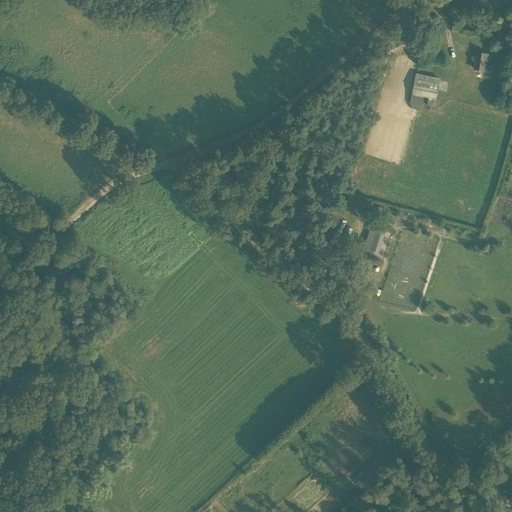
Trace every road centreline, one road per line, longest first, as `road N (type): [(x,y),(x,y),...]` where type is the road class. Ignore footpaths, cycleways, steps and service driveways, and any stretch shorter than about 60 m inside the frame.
road 1 (track): [(169,161),(234,228),(338,311),(446,472),(511,503)]
road 2 (unclassified): [(151,167),(254,127),(425,0)]
road 3 (track): [(0,298),(108,189),(151,167)]
